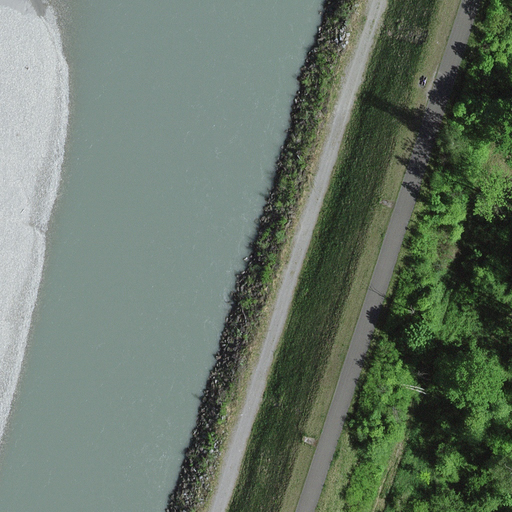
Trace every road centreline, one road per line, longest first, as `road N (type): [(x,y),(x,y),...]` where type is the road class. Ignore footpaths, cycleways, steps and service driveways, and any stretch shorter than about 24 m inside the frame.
road 1 (track): [(307,511),(475,0)]
road 2 (track): [(385,0),(221,511)]
road 3 (track): [(511,141),(502,120),(380,511)]
